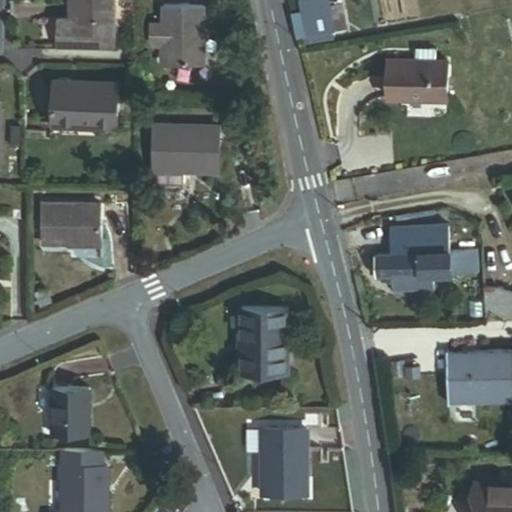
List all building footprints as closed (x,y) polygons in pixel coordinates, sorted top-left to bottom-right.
[(113,0),(72,0),(72,19),(72,21),(113,22),(113,0)] [(292,0),(295,14),(290,15),(296,40),(334,32),(327,0),(292,0)] [(203,5),(163,5),(162,23),(162,31),(166,31),(165,46),(165,63),(202,64),(203,5)] [(72,19),(58,18),(57,48),(112,48),(113,22),(72,21),(72,19)] [(152,22),(151,45),(165,46),(166,31),(162,31),(162,23),(152,22)] [(452,60),(391,57),(389,99),(451,102),(452,60)] [(118,82),(53,80),(52,126),(117,128),(118,82)] [(219,125),(154,124),(154,170),(183,170),(218,170),(219,125)] [(183,170),(154,170),(153,185),(157,185),(183,185),(183,170)] [(157,185),(157,201),(185,201),(186,185),(183,185),(157,185)] [(101,203),(42,203),(42,243),(71,243),(71,240),(101,240),(101,203)] [(390,251),(365,252),(366,276),(394,275),(395,290),(436,289),(435,272),(479,271),(478,248),(450,249),(449,220),(389,223),(390,251)] [(486,285),(487,318),(511,316),(511,286),(504,284),(486,285)] [(48,288),(36,293),(41,307),(53,302),(48,288)] [(286,308),(241,308),(241,371),(286,371),(286,308)] [(511,347),(445,353),(448,398),(511,392),(511,347)] [(89,387),(52,387),(51,434),(89,434),(89,387)] [(307,428),(262,428),(262,493),(307,493),(307,428)] [(100,449),(62,449),(62,511),(107,511),(108,466),(100,466),(100,449)] [(511,511),(511,487),(481,487),(480,511),(511,511)]
